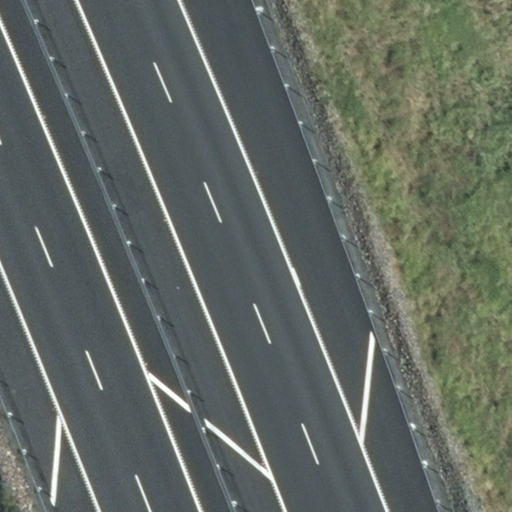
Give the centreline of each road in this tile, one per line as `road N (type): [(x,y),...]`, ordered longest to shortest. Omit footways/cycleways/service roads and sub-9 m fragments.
road 1 (motorway): [(120,0),(331,511)]
road 2 (motorway): [(131,511),(0,183)]
